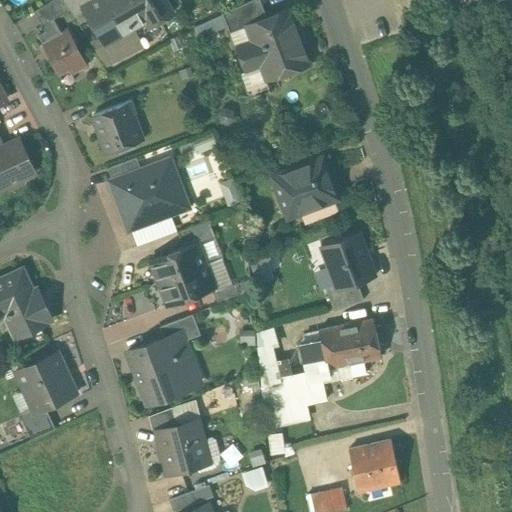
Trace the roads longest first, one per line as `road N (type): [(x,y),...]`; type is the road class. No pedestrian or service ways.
road 1 (residential): [(444,511),(411,291),(356,53),(334,0)]
road 2 (residential): [(60,224),(128,443),(136,511)]
road 3 (residential): [(0,43),(61,150),(60,224)]
